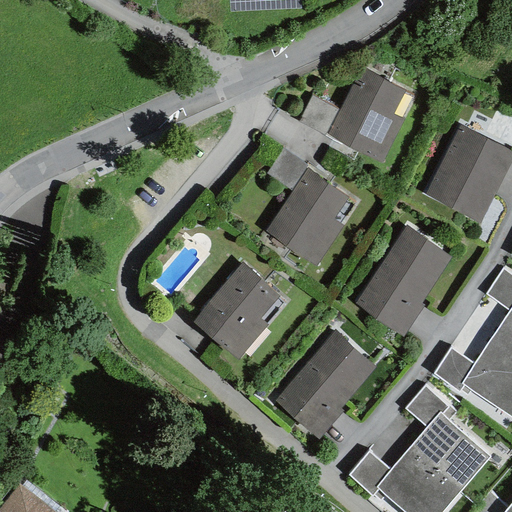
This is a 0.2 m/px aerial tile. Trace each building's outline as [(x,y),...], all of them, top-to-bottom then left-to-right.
[(405,88),(361,65),(338,109),(325,135),(379,162),(413,96),(404,91),(405,88)] [(338,109),(310,95),(297,121),(325,135),(338,109)] [(511,157),(511,150),(459,124),(424,193),(479,221),(511,157)] [(306,164),(282,147),(265,172),(290,189),(306,164)] [(348,194),(308,167),(265,230),(315,264),(356,204),(346,198),(348,194)] [(452,257),(404,225),(354,301),(402,333),(452,257)] [(279,293),(242,261),(191,320),(236,358),(285,302),(278,296),(279,293)] [(511,274),(502,268),(485,293),(509,308),(511,304),(511,274)] [(511,304),(509,308),(491,335),(511,349),(511,304)] [(376,365),(334,328),(274,397),(316,434),(376,365)] [(511,349),(491,335),(473,362),(460,381),(471,388),(511,415),(511,349)] [(473,362),(450,346),(433,372),(466,395),(471,388),(460,381),(473,362)] [(425,384),(405,408),(426,426),(439,411),(448,419),(456,411),(425,384)] [(448,419),(439,411),(426,426),(406,448),(457,492),(489,454),(448,419)] [(439,511),(457,492),(406,448),(389,468),(375,485),(386,494),(406,511),(439,511)] [(389,468),(367,450),(347,474),(380,501),(386,494),(375,485),(389,468)] [(53,511),(18,483),(0,504),(0,511),(53,511)] [(502,511),(508,507),(490,491),(470,511),(502,511)] [(511,511),(511,501),(508,507),(502,511),(511,511)]
